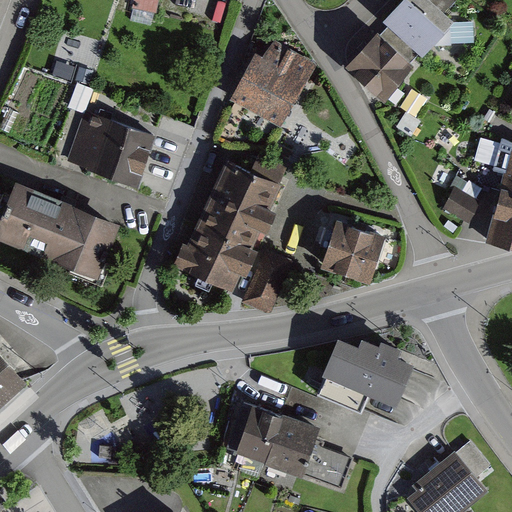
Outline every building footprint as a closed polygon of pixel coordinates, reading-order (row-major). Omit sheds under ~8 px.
[(156,15),(159,0),(135,0),(133,10),(156,15)] [(378,34),(348,66),(386,108),(419,74),(414,68),(420,59),(428,64),(459,29),(446,16),(460,0),(403,0),(384,21),(389,29),(381,37),(378,34)] [(314,73),(275,41),(264,61),(257,56),(230,103),(280,131),(314,73)] [(155,140),(84,115),(64,167),(136,193),(155,140)] [(511,147),(499,143),(489,176),(500,179),(485,246),(511,240),(511,147)] [(281,192),(226,165),(175,273),(233,298),(241,281),(250,283),(261,258),(253,255),(262,238),(272,241),(279,219),(272,215),(281,192)] [(8,202),(0,198),(0,248),(97,288),(119,230),(13,189),(8,202)] [(386,241),(339,224),(322,270),(369,287),(386,241)] [(293,266),(266,254),(246,296),(273,309),(293,266)] [(340,341),(316,402),(362,420),(370,402),(391,411),(408,368),(396,363),(398,358),(394,357),(396,350),(383,344),(381,350),(363,343),(360,349),(340,341)] [(0,417),(31,388),(0,355),(0,417)] [(317,420),(253,399),(238,447),(341,485),(352,454),(311,438),(317,420)] [(491,464),(470,440),(405,495),(420,511),(460,511),(488,489),(477,475),(491,464)]
